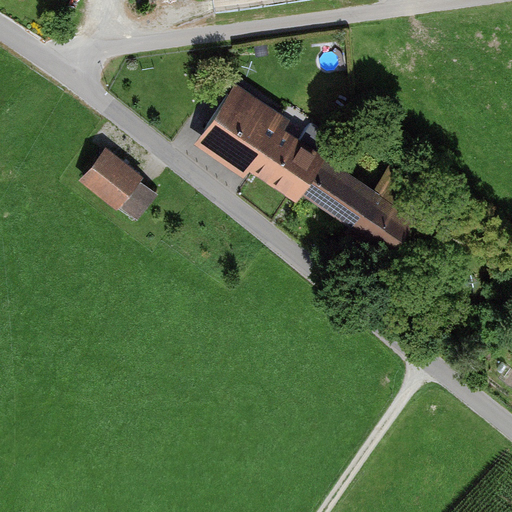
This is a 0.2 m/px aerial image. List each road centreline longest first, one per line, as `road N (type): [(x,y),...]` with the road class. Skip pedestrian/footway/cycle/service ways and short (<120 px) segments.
road 1 (unclassified): [(511,423),(140,122),(0,25)]
road 2 (track): [(431,0),(53,57)]
road 3 (track): [(436,362),(328,511)]
